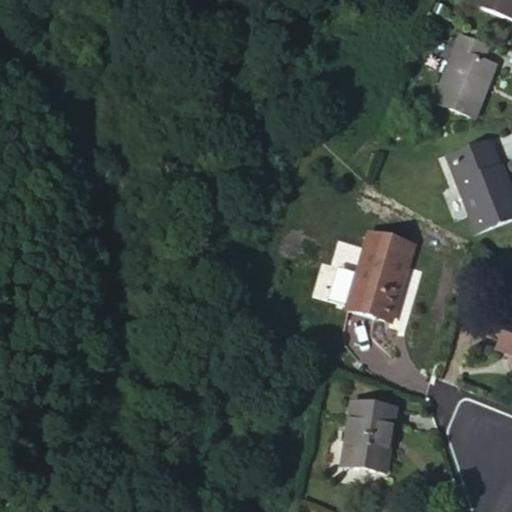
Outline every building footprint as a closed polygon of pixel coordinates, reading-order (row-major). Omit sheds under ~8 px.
[(511,0),(488,0),(511,9),(511,0)] [(496,65),(483,61),(488,47),(459,37),(434,103),(476,119),(496,65)] [(445,165),(478,240),(511,225),(511,211),(484,148),(445,165)] [(369,236),(347,312),(390,324),(412,248),(369,236)] [(511,321),(496,316),(487,346),(511,353),(511,321)] [(351,404),(341,469),(384,475),(389,449),(384,448),(387,429),(391,430),(394,411),(351,404)]
